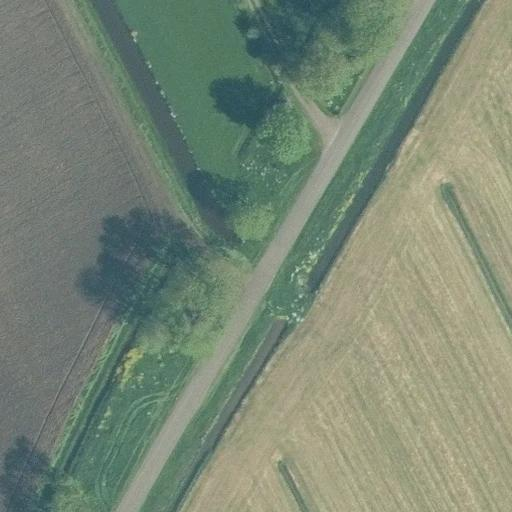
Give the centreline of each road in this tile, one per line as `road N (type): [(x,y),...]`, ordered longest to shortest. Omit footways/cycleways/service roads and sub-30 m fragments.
road 1 (unclassified): [(126,511),(421,0)]
road 2 (track): [(342,136),(275,60),(244,0)]
